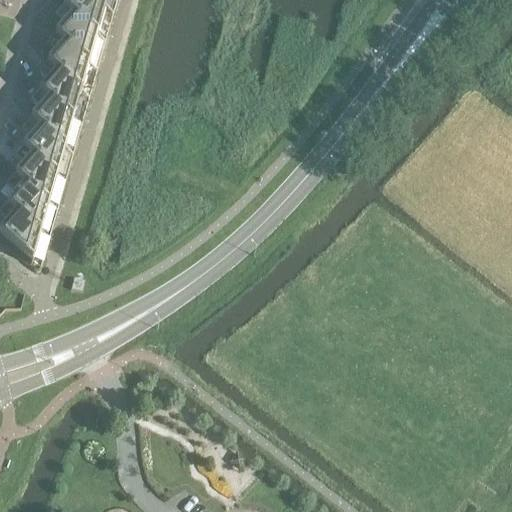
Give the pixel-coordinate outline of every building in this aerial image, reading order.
[(114,16),(95,0),(69,0),(63,7),(106,44),(114,16)] [(118,0),(95,0),(114,16),(118,0)] [(106,44),(63,7),(54,17),(63,26),(55,35),(98,73),(106,44)] [(98,73),(55,35),(46,45),(55,54),(47,63),(90,101),(98,73)] [(90,101),(47,63),(38,74),(47,82),(39,91),(82,129),(90,101)] [(82,129),(39,91),(30,102),(39,110),(31,120),(74,157),(82,129)] [(74,157),(31,120),(22,130),(31,138),(23,148),(65,186),(74,157)] [(65,186),(23,148),(14,158),(23,167),(15,176),(57,214),(65,186)] [(57,214),(15,176),(5,186),(15,195),(7,204),(49,242),(57,214)] [(49,242),(7,204),(0,211),(0,216),(7,223),(0,231),(0,234),(41,271),(49,242)]
